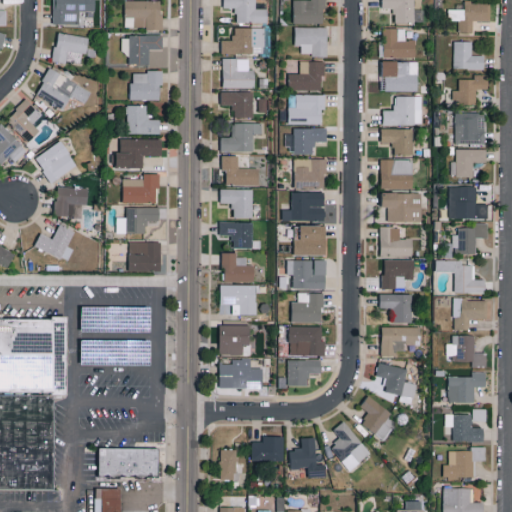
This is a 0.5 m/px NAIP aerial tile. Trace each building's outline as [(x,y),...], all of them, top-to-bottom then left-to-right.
[(94,0),(52,0),(52,23),(79,24),(79,10),(94,10),(94,0)] [(162,0),(152,0),(123,0),(123,27),(161,28),(162,0)] [(267,22),(267,8),(255,8),(255,0),(222,0),(223,8),(235,8),(235,22),(267,22)] [(324,0),(292,0),(293,23),(325,23),(324,0)] [(381,0),(382,8),(393,8),(394,24),(414,23),(413,0),(381,0)] [(490,20),(490,1),(464,1),(464,9),(447,8),(447,20),(458,20),(457,33),(472,33),(473,20),(490,20)] [(327,26),(294,27),(295,45),(300,45),(300,55),(327,54),(327,26)] [(220,53),(264,54),(264,27),(233,27),(233,40),(220,39),(220,53)] [(415,57),(415,39),(405,39),(405,27),(382,28),(382,57),(415,57)] [(67,59),(81,62),(82,53),(86,54),(89,37),(57,32),(52,61),(66,63),(67,59)] [(148,64),(148,49),(162,49),(161,35),(121,35),(121,52),(128,52),(128,64),(148,64)] [(453,68),(484,68),(484,55),(471,55),(472,41),(453,41),(453,68)] [(223,87),(255,86),(254,69),(249,69),(249,58),(222,58),(223,87)] [(323,90),(323,60),(300,60),(300,73),(289,73),(289,89),(323,90)] [(380,61),(381,90),(417,90),(417,60),(380,61)] [(62,109),(70,94),(85,102),(91,91),(50,68),(35,94),(62,109)] [(130,71),(130,99),(161,99),(160,71),(130,71)] [(487,88),(487,74),(474,74),(474,78),(458,79),(458,90),(452,90),(452,103),(476,103),(475,88),(487,88)] [(253,91),(221,91),(220,105),(233,105),(233,117),(253,117),(253,91)] [(324,123),(323,94),(296,94),(296,107),(288,107),(288,124),(324,123)] [(421,96),(394,95),(393,110),(382,109),(382,124),(421,125),(421,96)] [(32,123),(41,115),(27,99),(7,117),(28,141),(39,131),(32,123)] [(147,105),(126,104),(125,132),(159,133),(159,119),(146,119),(147,105)] [(484,144),(485,113),(454,112),(454,143),(484,144)] [(220,151),(253,151),(253,133),(261,134),(261,123),(231,122),(231,136),(220,136),(220,151)] [(0,123),(0,164),(10,155),(15,161),(27,150),(1,123),(0,123)] [(326,127),(293,127),(293,133),(286,134),(286,153),(313,153),(313,141),(326,141),(326,127)] [(393,155),(414,154),(413,128),(380,128),(380,143),(393,142),(393,155)] [(115,166),(142,167),(142,155),(161,155),(161,139),(119,138),(119,151),(115,151),(115,166)] [(77,166),(61,140),(35,156),(50,182),(77,166)] [(486,149),(455,148),(454,161),(450,161),(449,176),(472,176),(472,162),(486,162),(486,149)] [(259,184),(258,167),(238,168),(238,155),(221,155),(221,170),(226,170),(226,185),(259,184)] [(324,158),(293,158),(294,186),(325,186),(324,158)] [(413,188),(413,158),(380,159),(380,188),(413,188)] [(143,178),(122,178),(122,202),(157,202),(157,173),(143,173),(143,178)] [(447,218),(487,218),(487,203),(475,203),(475,186),(448,186),(447,218)] [(220,202),(233,203),(232,217),(252,218),(253,189),(220,188),(220,202)] [(421,192),(382,191),(381,206),(387,207),(387,221),(420,221),(421,192)] [(323,192),(291,192),(291,203),(281,203),(281,220),(323,220),(323,192)] [(158,206),(125,207),(126,217),(115,217),(116,233),(146,232),(146,220),(159,219),(158,206)] [(252,247),(252,221),(219,222),(220,235),(232,235),(232,247),(252,247)] [(67,261),(73,249),(67,246),(74,231),(59,224),(52,238),(41,233),(34,245),(67,261)] [(292,255),(325,255),(326,225),(293,225),(292,255)] [(380,256),(412,255),(412,237),(400,238),(399,226),(380,226),(380,256)] [(0,263),(7,267),(14,252),(0,245),(0,229),(0,228),(0,263)] [(161,241),(129,241),(128,270),(160,270),(161,241)] [(237,252),(222,252),(221,281),(253,282),(254,265),(245,265),(246,256),(237,256),(237,252)] [(382,288),(404,288),(404,279),(413,279),(413,258),(382,259),(382,288)] [(286,259),(286,274),(291,274),(291,288),(325,288),(325,260),(286,259)] [(453,292),(484,293),(485,279),(472,279),(472,265),(461,264),(461,260),(435,259),(434,271),(454,271),(453,292)] [(256,284),(220,284),(219,313),(230,313),(230,314),(256,314),(256,284)] [(290,321),(321,321),(322,292),(297,292),(297,301),(290,301),(290,321)] [(412,322),(413,294),(379,293),(379,307),(390,308),(390,321),(412,322)] [(469,328),(469,318),(490,318),(489,298),(452,299),(452,329),(469,328)] [(65,334),(65,395),(65,399),(52,399),(49,400),(49,395),(19,395),(0,395),(0,321),(18,321),(65,320),(65,334)] [(250,325),(219,324),(218,354),(249,355),(250,325)] [(288,355),(322,354),(322,325),(288,326),(288,355)] [(381,355),(396,356),(396,349),(403,349),(403,344),(420,345),(420,326),(381,326),(381,355)] [(474,335),(452,334),(451,343),(445,343),(445,355),(453,355),(453,360),(472,361),(472,365),(486,365),(486,352),(474,352),(474,335)] [(218,387),(261,388),(262,368),(250,367),(251,359),(230,358),(230,359),(219,359),(218,387)] [(286,359),(287,385),(308,385),(308,373),(320,372),(320,358),(286,359)] [(375,375),(385,377),(383,391),(414,397),(417,383),(404,381),(407,367),(378,362),(375,375)] [(447,375),(447,401),(473,401),(474,386),(485,386),(485,371),(471,371),(471,376),(447,375)] [(384,439),(398,418),(365,396),(359,406),(368,412),(360,423),(384,439)] [(49,400),(52,399),(52,456),(52,494),(19,494),(0,494),(0,397),(19,397),(48,397),(49,400)] [(486,419),(486,408),(472,408),(472,420),(486,419)] [(471,414),(444,413),(444,426),(453,426),(452,441),(484,441),(484,427),(470,427),(471,414)] [(370,453),(343,420),(332,429),(340,438),(330,446),(349,470),(370,453)] [(300,437),(301,448),(289,449),(290,468),(307,467),(308,477),(325,476),(325,463),(315,464),(314,436),(300,437)] [(283,441),(251,441),(251,461),(282,461),(283,441)] [(455,450),(455,464),(443,464),(443,478),(472,477),(472,460),(485,460),(485,446),(470,446),(470,450),(455,450)] [(236,450),(220,449),(219,478),(235,479),(236,450)] [(141,480),(97,482),(97,456),(97,451),(140,450),(158,450),(158,455),(158,480),(141,480)] [(442,511),(482,511),(483,502),(469,501),(469,487),(443,486),(442,511)] [(120,492),(120,511),(100,511),(100,503),(97,503),(97,492),(120,492)] [(395,511),(422,511),(422,500),(405,501),(405,509),(396,509),(395,511)]
